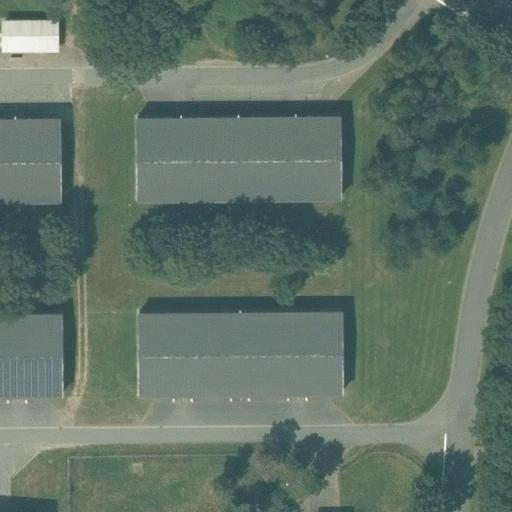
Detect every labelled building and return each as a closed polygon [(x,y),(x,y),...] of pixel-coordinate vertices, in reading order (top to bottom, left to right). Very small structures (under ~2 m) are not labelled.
[(59,49),(59,25),(8,25),(8,50),(59,49)] [(343,199),(343,115),(141,117),(142,201),(343,199)] [(61,120),(61,117),(0,117),(0,202),(61,202),(61,136),(61,120)] [(76,136),(76,120),(61,120),(61,136),(76,136)] [(346,396),(345,311),(145,312),(145,397),(346,396)] [(0,398),(62,398),(61,313),(0,313),(0,398)]
